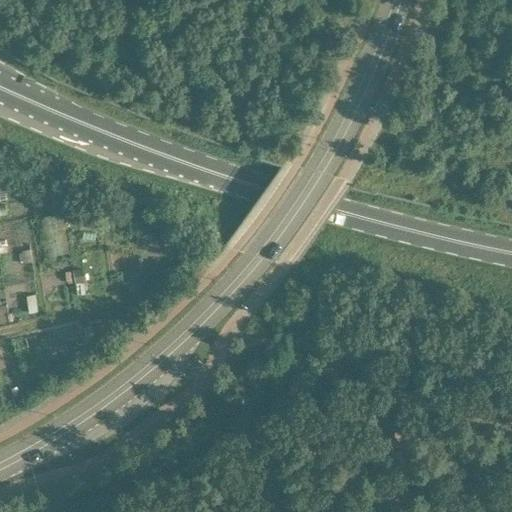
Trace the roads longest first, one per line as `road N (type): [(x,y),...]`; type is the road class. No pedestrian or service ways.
road 1 (tertiary): [(0,467),(130,382),(190,332),(257,256),(319,170),(378,59),(396,0)]
road 2 (primary): [(511,253),(263,188),(0,87)]
